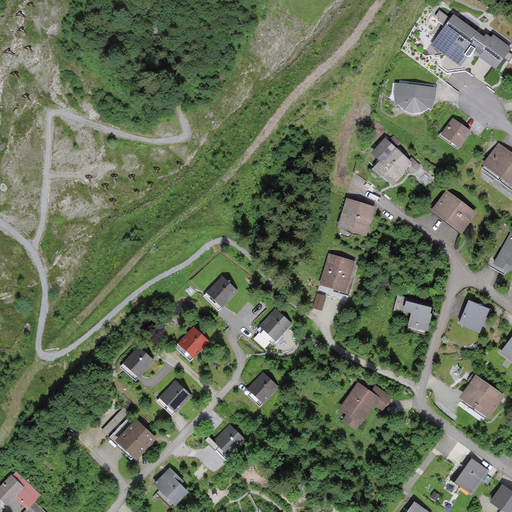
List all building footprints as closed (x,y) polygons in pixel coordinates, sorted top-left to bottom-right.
[(484,39),(453,16),(451,19),(439,11),(435,16),(439,19),(437,21),(445,27),(431,47),(458,66),(461,69),(467,60),(470,58),(473,55),(496,72),(504,59),(509,63),(511,58),(511,55),(509,53),(511,50),(493,36),(491,39),(486,36),(484,39)] [(436,101),(437,88),(395,83),(394,96),(396,107),(398,106),(404,113),(413,117),(421,115),(429,109),(432,111),(436,101)] [(471,132),(453,119),(440,137),(459,150),(471,132)] [(409,163),(386,142),(374,155),(381,162),(374,170),(393,186),(408,169),(414,174),(420,167),(412,160),(409,163)] [(511,153),(499,144),(482,166),(511,188),(511,153)] [(477,214),(446,191),(431,213),(462,236),(477,214)] [(375,209),(347,199),(338,230),(367,239),(375,209)] [(511,233),(493,266),(509,275),(511,268),(511,233)] [(356,262),(329,255),(320,287),(346,295),(356,262)] [(238,292),(221,278),(206,295),(222,309),(238,292)] [(326,297),(317,294),(313,309),(322,312),(326,297)] [(408,299),(397,296),(394,311),(411,315),(408,328),(428,332),(432,316),(431,316),(432,310),(406,304),(408,299)] [(492,312),(469,302),(458,326),(479,335),(483,327),(485,328),(492,312)] [(292,324),(277,311),(261,330),(276,343),(292,324)] [(210,343),(195,330),(180,346),(193,360),(210,343)] [(511,361),(511,340),(502,354),(511,361)] [(155,362),(138,349),(123,365),(139,380),(155,362)] [(279,387),(263,373),(247,389),(263,406),(279,387)] [(490,388),(476,379),(462,400),(475,409),(490,388)] [(193,397),(176,380),(159,398),(176,415),(193,397)] [(378,399),(359,385),(340,410),(348,415),(344,421),(356,430),(378,399)] [(503,397),(490,388),(475,409),(488,418),(503,397)] [(124,408),(102,431),(107,437),(129,412),(124,408)] [(157,439),(136,420),(114,443),(136,463),(157,439)] [(246,441),(229,425),(213,442),(230,459),(246,441)] [(487,471),(472,461),(456,485),(472,495),(487,471)] [(184,482),(170,469),(153,486),(175,508),(189,493),(181,486),(184,482)] [(16,472),(0,487),(0,500),(7,507),(15,499),(27,510),(24,511),(52,511),(55,510),(16,472)] [(511,511),(511,495),(502,489),(491,504),(502,511),(511,511)]
